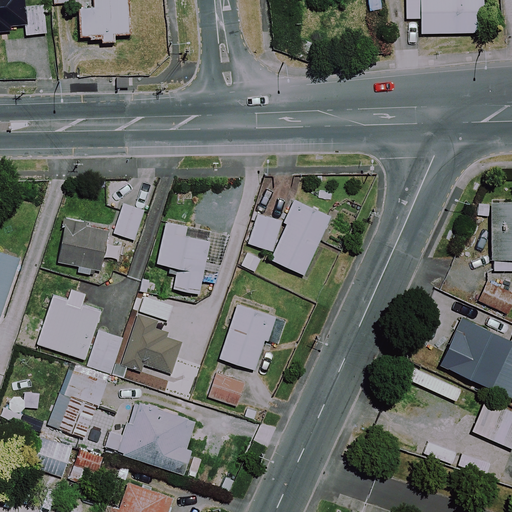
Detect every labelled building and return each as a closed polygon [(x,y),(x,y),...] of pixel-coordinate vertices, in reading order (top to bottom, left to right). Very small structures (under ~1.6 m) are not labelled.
[(0,0),(0,31),(26,30),(26,35),(45,34),(43,5),(26,7),(25,0),(0,0)] [(132,39),(130,0),(78,0),(79,13),(80,41),(132,39)] [(381,8),(379,0),(368,0),(369,9),(381,8)] [(483,0),(407,0),(407,19),(421,19),(421,33),(484,33),(483,0)] [(312,45),(370,37),(366,6),(302,15),(305,34),(293,54),(302,60),(312,45)] [(331,217),(296,200),(284,224),(260,213),(247,241),(273,253),(270,259),(304,275),(331,217)] [(511,201),(493,202),(493,259),(496,259),(496,270),(511,269),(511,201)] [(144,211),(120,205),(113,233),(137,239),(144,211)] [(187,226),(166,222),(158,264),(178,268),(173,289),(200,294),(211,242),(185,236),(187,226)] [(90,275),(91,269),(101,271),(109,232),(68,223),(59,262),(78,266),(77,272),(90,275)] [(20,258),(0,251),(0,315),(0,316),(20,258)] [(86,295),(71,290),(67,301),(53,296),(37,343),(85,359),(101,311),(82,305),(86,295)] [(157,318),(169,322),(174,305),(143,295),(138,312),(157,318)] [(273,316),(238,305),(221,359),(256,370),(273,316)] [(182,343),(164,337),(166,331),(154,327),(157,318),(138,312),(121,365),(141,371),(143,364),(172,374),(182,343)] [(511,339),(464,317),(442,366),(511,397),(511,339)] [(124,337),(99,329),(87,363),(112,372),(124,337)] [(249,383),(217,370),(207,395),(239,408),(249,383)] [(63,382),(50,417),(62,422),(60,428),(85,437),(100,396),(63,382)] [(511,409),(487,399),(473,432),(511,447),(511,409)] [(196,423),(136,401),(124,435),(111,430),(105,446),(184,475),(192,451),(187,449),(196,423)] [(72,449),(39,437),(29,465),(62,476),(72,449)] [(103,459),(80,450),(69,478),(93,487),(103,459)] [(170,511),(176,497),(128,481),(118,509),(108,506),(105,511),(170,511)]
